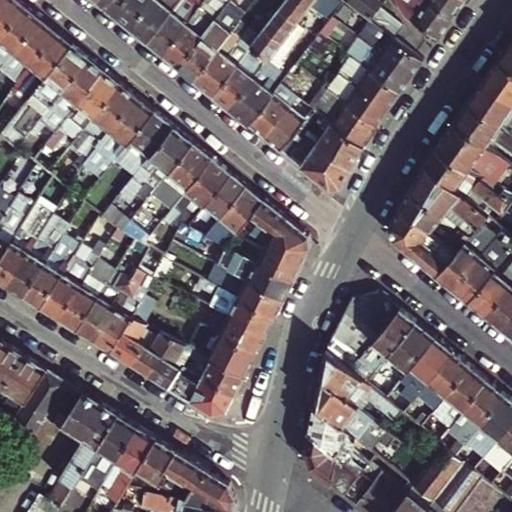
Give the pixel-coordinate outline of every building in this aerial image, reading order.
[(0,36),(27,3),(22,0),(3,0),(0,4),(0,36)] [(99,0),(115,12),(124,0),(99,0)] [(124,0),(115,12),(132,26),(151,0),(124,0)] [(151,0),(132,26),(149,40),(179,0),(151,0)] [(179,0),(149,40),(165,53),(204,0),(179,0)] [(204,0),(165,53),(180,65),(229,0),(204,0)] [(229,0),(180,65),(196,78),(233,28),(240,20),(230,13),(239,0),(229,0)] [(239,0),(230,13),(240,20),(250,6),(242,0),(239,0)] [(286,0),(280,8),(298,22),(312,3),(307,0),(286,0)] [(344,0),(307,0),(312,3),(314,0),(320,0),(328,6),(323,12),(331,17),(333,15),(344,0)] [(396,34),(404,23),(380,5),(384,0),(347,0),(371,18),(372,17),(396,34)] [(440,36),(453,17),(428,0),(396,0),(406,14),(440,36)] [(428,0),(453,17),(464,0),(428,0)] [(5,68),(3,66),(43,17),(27,3),(0,36),(0,74),(0,75),(5,68)] [(267,26),(284,40),(298,22),(280,8),(267,26)] [(20,74),(22,75),(59,29),(43,17),(3,66),(5,68),(7,70),(10,66),(20,74)] [(365,39),(369,42),(381,26),(377,22),(365,39)] [(273,54),(284,40),(267,26),(253,45),(265,54),(270,58),(276,62),(278,58),(273,54)] [(413,75),(425,58),(381,26),(369,42),(371,44),(413,75)] [(239,62),(249,49),(239,42),(244,36),(233,28),(196,78),(215,94),(239,62)] [(25,78),(38,88),(75,43),(59,29),(22,75),(20,74),(17,78),(20,81),(22,82),(25,78)] [(511,38),(499,58),(511,67),(511,38)] [(20,145),(38,122),(91,55),(75,43),(38,88),(28,100),(3,131),(9,136),(20,145)] [(401,91),(413,75),(371,44),(360,60),(401,91)] [(348,51),(353,55),(358,49),(353,45),(348,51)] [(358,84),(390,108),(401,91),(360,60),(353,55),(348,51),(336,68),(358,84)] [(264,60),(267,62),(270,58),(265,54),(262,58),(264,60)] [(48,121),(58,130),(107,68),(91,55),(38,122),(44,126),(48,121)] [(247,120),(249,121),(274,91),(271,88),(269,87),(283,68),(279,65),(275,71),(271,69),(276,62),(270,58),(267,62),(264,60),(254,74),(230,106),(247,120)] [(511,67),(499,58),(486,76),(511,94),(511,67)] [(215,94),(230,106),(254,74),(239,62),(215,94)] [(271,69),(275,71),(279,65),(276,62),(271,69)] [(70,132),(78,138),(123,81),(107,68),(58,130),(55,134),(47,144),(56,150),(70,132)] [(511,99),(511,94),(486,76),(484,80),(511,99)] [(14,89),(28,100),(38,88),(25,78),(22,82),(20,81),(14,89)] [(511,103),(511,99),(484,80),(482,83),(511,103)] [(92,154),(95,149),(139,94),(123,81),(78,138),(74,143),(85,152),(90,156),(92,154)] [(249,121),(266,135),(294,101),(292,99),(297,93),(281,82),(274,91),(249,121)] [(309,103),(314,106),(328,87),(324,83),(309,103)] [(511,103),(482,83),(469,101),(479,109),(497,121),(502,125),(506,119),(511,122),(511,103)] [(378,125),(390,108),(358,84),(346,100),(378,125)] [(364,145),(378,125),(346,100),(328,87),(314,106),(314,107),(364,145)] [(304,119),(307,116),(314,107),(314,106),(309,103),(297,93),(292,99),(294,101),(266,135),(282,148),(298,127),(304,119)] [(96,186),(118,158),(157,109),(139,94),(95,149),(99,152),(102,148),(109,154),(103,163),(96,171),(100,173),(92,182),(96,186)] [(511,131),(502,125),(497,121),(479,109),(469,101),(455,121),(488,145),(493,138),(511,151),(511,131)] [(352,168),(364,145),(314,107),(307,116),(312,120),(326,130),(318,142),(352,168)] [(118,158),(138,174),(176,125),(157,109),(118,158)] [(298,127),(304,131),(310,123),(304,119),(298,127)] [(55,134),(58,130),(48,121),(44,126),(55,134)] [(488,173),(475,163),(488,145),(455,121),(441,141),(436,148),(445,154),(473,176),(499,196),(511,206),(511,183),(492,168),(488,173)] [(148,201),(155,193),(196,140),(176,125),(138,174),(122,194),(132,202),(139,194),(148,201)] [(343,185),(352,168),(318,142),(304,131),(298,127),(282,148),(291,155),(300,144),(304,147),(310,152),(301,163),(331,188),(343,185)] [(0,141),(5,143),(9,136),(3,131),(1,129),(0,129),(0,141)] [(20,156),(25,149),(20,145),(9,136),(5,143),(20,156)] [(174,208),(188,190),(215,156),(196,140),(155,193),(174,208)] [(52,155),(56,150),(47,144),(43,148),(52,155)] [(92,154),(103,163),(109,154),(102,148),(99,152),(95,149),(92,154)] [(511,206),(499,196),(473,176),(445,154),(436,148),(426,162),(442,174),(469,195),(475,188),(505,212),(500,219),(506,223),(511,228),(511,206)] [(76,163),(81,167),(90,156),(85,152),(76,163)] [(185,222),(192,226),(208,205),(234,171),(215,156),(188,190),(196,196),(175,224),(182,228),(185,222)] [(483,219),(490,211),(469,195),(442,174),(426,162),(420,174),(411,189),(420,195),(443,212),(449,216),(455,205),(480,223),(483,219)] [(208,205),(224,217),(249,183),(234,171),(208,205)] [(235,239),(239,234),(267,198),(249,183),(224,217),(210,235),(228,245),(230,246),(235,239)] [(0,222),(17,196),(0,186),(0,222)] [(87,200),(85,199),(71,187),(65,197),(81,209),(87,200)] [(447,238),(459,224),(449,216),(443,212),(420,195),(411,189),(402,205),(408,209),(447,238)] [(0,222),(0,259),(36,204),(19,194),(17,196),(0,222)] [(275,232),(288,215),(267,198),(239,234),(248,239),(262,221),(275,232)] [(0,259),(0,277),(9,283),(40,235),(55,212),(38,201),(36,204),(0,259)] [(124,231),(133,220),(113,205),(105,215),(119,227),(124,231)] [(439,273),(460,248),(447,238),(408,209),(402,205),(392,222),(395,236),(439,273)] [(472,233),(480,223),(455,205),(449,216),(459,224),(472,233)] [(304,262),(313,246),(312,234),(288,215),(275,232),(262,221),(248,239),(245,244),(251,247),(253,242),(265,248),(267,243),(304,262)] [(9,283),(25,293),(65,232),(69,227),(64,224),(67,219),(62,216),(46,240),(40,235),(9,283)] [(454,285),(480,254),(487,246),(499,231),(483,219),(480,223),(472,233),(460,248),(439,273),(454,285)] [(147,242),(152,235),(133,220),(124,231),(137,238),(147,242)] [(175,240),(188,247),(197,229),(192,226),(185,222),(182,228),(175,240)] [(469,298),(495,267),(511,247),(511,246),(511,228),(506,223),(499,231),(505,236),(493,251),(488,261),(480,254),(454,285),(469,298)] [(447,238),(460,248),(472,233),(459,224),(447,238)] [(25,293),(42,304),(82,243),(65,232),(25,293)] [(244,244),(245,244),(248,239),(239,234),(235,239),(244,244)] [(42,304),(61,316),(99,258),(103,251),(85,240),(82,243),(42,304)] [(296,279),(304,262),(267,243),(265,248),(253,242),(251,247),(247,254),(296,279)] [(241,251),(247,254),(251,247),(245,244),(244,244),(241,251)] [(287,297),(296,279),(247,254),(241,251),(230,246),(228,245),(219,263),(234,270),(287,297)] [(480,254),(488,261),(493,251),(487,246),(480,254)] [(156,275),(164,278),(173,261),(166,257),(156,275)] [(61,316),(79,327),(108,283),(117,270),(99,258),(61,316)] [(487,313),(511,281),(511,261),(502,273),(495,267),(469,298),(487,313)] [(116,307),(95,338),(112,348),(133,314),(134,315),(147,291),(156,275),(140,266),(132,279),(116,307)] [(278,314),(287,297),(234,270),(225,287),(278,314)] [(95,338),(116,307),(132,279),(122,272),(112,286),(108,283),(79,327),(95,338)] [(217,283),(223,286),(226,281),(220,278),(217,283)] [(268,332),(278,314),(225,287),(223,286),(217,283),(208,279),(203,288),(220,296),(215,305),(229,312),(268,332)] [(511,281),(487,313),(504,327),(511,317),(511,281)] [(347,310),(370,327),(388,296),(379,289),(354,295),(347,310)] [(134,315),(144,320),(157,297),(147,291),(134,315)] [(370,327),(379,334),(402,307),(388,296),(370,327)] [(377,369),(417,319),(402,307),(379,334),(371,345),(362,356),(377,369)] [(371,345),(379,334),(370,327),(347,310),(340,323),(371,345)] [(221,329),(259,349),(268,332),(229,312),(221,329)] [(112,348),(132,360),(154,325),(144,320),(134,315),(133,314),(112,348)] [(398,384),(412,366),(438,335),(417,319),(377,369),(397,386),(398,384)] [(195,346),(247,373),(259,349),(221,329),(205,321),(193,345),(195,346)] [(362,356),(371,345),(340,323),(335,335),(362,356)] [(132,360),(152,373),(175,336),(154,325),(132,360)] [(352,367),(362,356),(335,335),(328,348),(352,367)] [(419,393),(430,380),(454,349),(438,335),(412,366),(419,372),(405,389),(410,393),(414,389),(419,393)] [(171,385),(184,364),(195,346),(193,345),(175,336),(152,373),(171,385)] [(0,382),(5,386),(26,353),(4,338),(0,344),(0,382)] [(237,392),(247,373),(195,346),(184,364),(188,367),(191,361),(196,364),(193,369),(237,392)] [(406,409),(369,380),(352,367),(328,348),(323,375),(363,408),(370,398),(396,417),(399,413),(408,420),(413,415),(406,409)] [(436,407),(447,395),(472,364),(454,349),(430,380),(436,386),(426,399),(436,407)] [(0,393),(0,433),(4,437),(48,366),(26,353),(5,386),(0,393)] [(229,408),(237,392),(193,369),(196,364),(191,361),(188,367),(184,364),(171,385),(213,411),(229,408)] [(454,422),(489,377),(472,364),(447,395),(454,401),(440,419),(444,423),(448,417),(454,422)] [(51,443),(63,423),(85,390),(48,366),(4,437),(27,451),(37,434),(51,443)] [(398,384),(405,389),(419,372),(412,366),(398,384)] [(392,431),(376,418),(363,408),(323,375),(317,403),(377,451),(392,431)] [(454,422),(471,436),(506,392),(489,377),(454,422)] [(419,393),(426,399),(436,386),(430,380),(419,393)] [(410,393),(415,398),(419,393),(414,389),(410,393)] [(63,423),(79,433),(100,399),(85,390),(63,423)] [(489,450),(499,437),(511,421),(511,395),(506,392),(471,436),(467,441),(479,451),(483,446),(488,451),(489,450)] [(432,413),(440,419),(454,401),(447,395),(436,407),(432,413)] [(57,511),(81,476),(121,412),(100,399),(79,433),(86,438),(61,476),(61,482),(51,497),(42,492),(28,511),(57,511)] [(371,459),(377,451),(317,403),(311,431),(361,472),(362,470),(371,459)] [(100,488),(119,458),(140,424),(121,412),(81,476),(100,488)] [(444,423),(449,427),(454,422),(448,417),(444,423)] [(509,462),(511,457),(511,421),(499,437),(505,442),(495,455),(507,464),(509,462)] [(127,485),(139,467),(158,436),(140,424),(119,458),(124,462),(108,488),(121,495),(127,485)] [(345,492),(361,472),(311,431),(307,450),(313,466),(345,492)] [(172,466),(168,464),(178,448),(158,436),(139,467),(149,473),(140,488),(147,489),(160,492),(165,483),(162,482),(172,466)] [(489,450),(495,455),(505,442),(499,437),(489,450)] [(424,511),(465,460),(457,454),(444,443),(415,481),(411,487),(408,491),(392,511),(424,511)] [(485,455),(488,451),(483,446),(479,451),(485,455)] [(190,483),(203,464),(178,448),(168,464),(172,466),(162,482),(165,483),(160,492),(179,496),(187,481),(190,483)] [(362,470),(375,480),(382,471),(383,469),(371,459),(362,470)] [(457,511),(485,476),(475,468),(465,460),(424,511),(457,511)] [(0,498),(15,474),(0,464),(0,498)] [(234,507),(236,494),(230,481),(203,464),(190,483),(187,481),(179,496),(234,507)] [(345,492),(358,501),(375,480),(362,470),(361,472),(345,492)] [(372,511),(392,511),(408,491),(398,483),(382,471),(375,480),(358,501),(372,511)] [(457,511),(486,511),(503,491),(501,489),(492,482),(485,476),(457,511)] [(406,483),(411,487),(415,481),(409,477),(406,483)] [(511,498),(511,497),(511,485),(507,481),(501,489),(503,491),(511,498)] [(232,511),(234,507),(179,496),(160,492),(147,489),(141,511),(232,511)]
